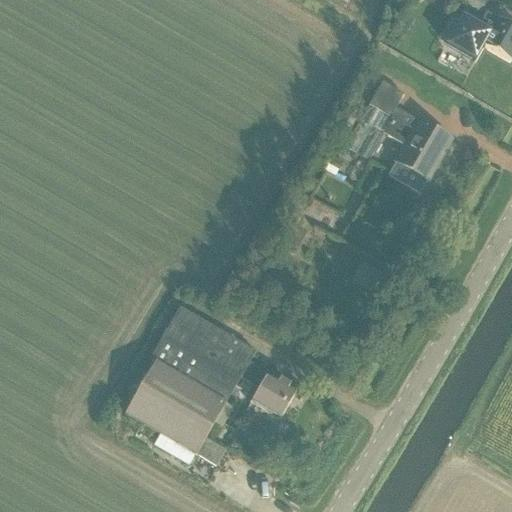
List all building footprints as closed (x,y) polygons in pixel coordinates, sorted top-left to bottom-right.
[(481,14),(488,2),(488,1),(487,0),(464,0),(462,6),(460,10),(469,15),(472,9),(481,14)] [(463,20),(447,48),(475,63),(484,47),(485,48),(510,63),(511,59),(511,27),(500,21),(500,22),(487,15),(479,29),(463,20)] [(371,107),(346,149),(368,162),(384,135),(404,147),(395,163),(428,182),(452,142),(418,122),(397,110),(402,100),(381,88),(371,107)] [(352,127),(364,107),(354,101),(342,120),(352,127)] [(295,256),(307,234),(295,227),(283,249),(295,256)] [(368,265),(358,283),(374,292),(384,274),(368,265)] [(154,447),(189,467),(241,379),(261,391),(252,405),(262,410),(261,412),(279,422),(280,421),(281,421),(295,397),(287,393),(290,387),(281,382),(278,388),(267,381),(266,381),(255,375),(258,370),(248,364),(255,353),(181,310),(152,361),(156,364),(126,416),(160,436),(154,447)] [(231,460),(239,449),(228,442),(220,453),(231,460)] [(213,453),(206,464),(226,476),(232,464),(213,453)]
